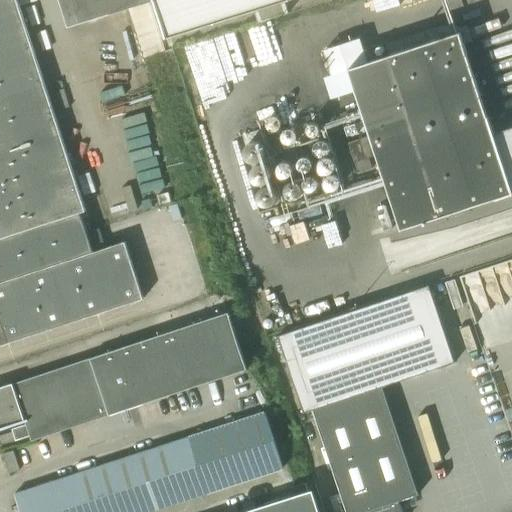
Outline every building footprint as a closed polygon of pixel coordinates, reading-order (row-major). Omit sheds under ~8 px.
[(0,0),(0,281),(94,251),(88,232),(82,212),(86,211),(17,0),(0,0)] [(58,0),(67,27),(154,0),(153,0),(58,0)] [(153,0),(154,0),(166,39),(255,11),(259,23),(289,13),(285,1),(288,0),(153,0)] [(349,69),(402,229),(511,193),(511,188),(495,134),(461,32),(349,69)] [(255,147),(263,204),(284,201),(279,172),(275,173),(272,153),(265,154),(261,128),(248,130),(251,148),(255,147)] [(511,128),(495,134),(511,188),(511,128)] [(94,251),(107,247),(100,228),(88,232),(94,251)] [(107,247),(94,251),(0,281),(0,345),(9,343),(143,298),(124,241),(107,247)] [(430,286),(279,337),(304,413),(313,410),(347,511),(402,511),(399,501),(419,494),(382,387),(455,362),(430,286)] [(157,336),(176,394),(247,370),(229,313),(157,336)] [(157,336),(96,356),(115,413),(176,394),(157,336)] [(96,356),(41,374),(62,431),(115,413),(96,356)] [(41,374),(0,388),(0,429),(26,421),(32,441),(62,431),(41,374)] [(264,411),(189,435),(190,437),(208,493),(282,469),(264,411)] [(150,511),(208,493),(190,437),(15,494),(20,511),(150,511)] [(3,454),(9,473),(20,470),(14,450),(3,454)] [(317,511),(310,490),(243,511),(317,511)]
